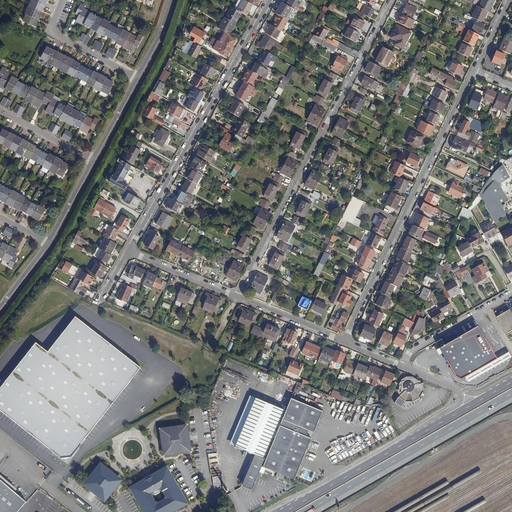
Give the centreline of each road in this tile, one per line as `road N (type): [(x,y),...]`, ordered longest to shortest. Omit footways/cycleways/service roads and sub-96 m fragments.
road 1 (residential): [(391,0),(236,297)]
road 2 (residential): [(344,342),(476,73)]
road 3 (residential): [(126,251),(269,0)]
road 4 (primary): [(305,511),(511,392)]
road 5 (primary): [(460,409),(282,511)]
road 6 (residential): [(139,80),(49,31),(61,0)]
road 7 (residential): [(402,366),(421,345),(511,291)]
